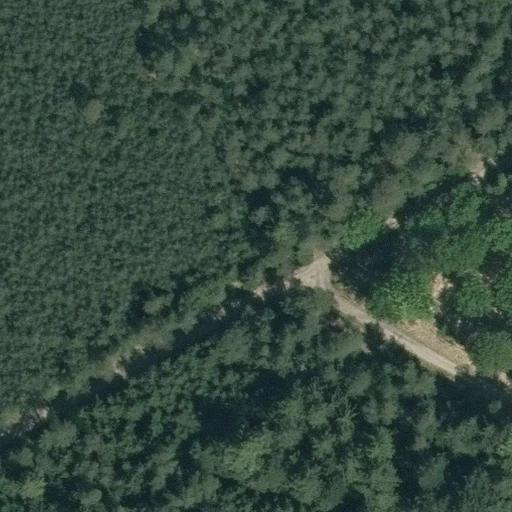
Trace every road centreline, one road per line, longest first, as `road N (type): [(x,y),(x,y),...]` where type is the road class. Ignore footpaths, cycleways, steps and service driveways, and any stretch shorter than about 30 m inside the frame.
road 1 (track): [(295,280),(0,441)]
road 2 (track): [(511,158),(295,280)]
road 3 (track): [(511,399),(295,280)]
